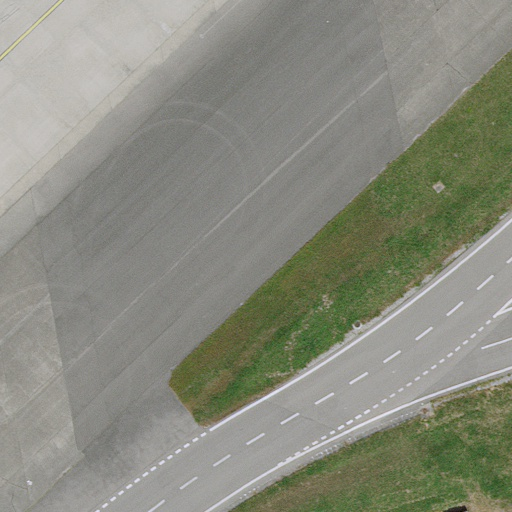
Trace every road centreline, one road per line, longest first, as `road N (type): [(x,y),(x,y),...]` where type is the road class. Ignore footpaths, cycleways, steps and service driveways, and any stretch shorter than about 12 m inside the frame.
road 1 (tertiary): [(84,0),(171,511)]
road 2 (primary): [(313,511),(235,0)]
